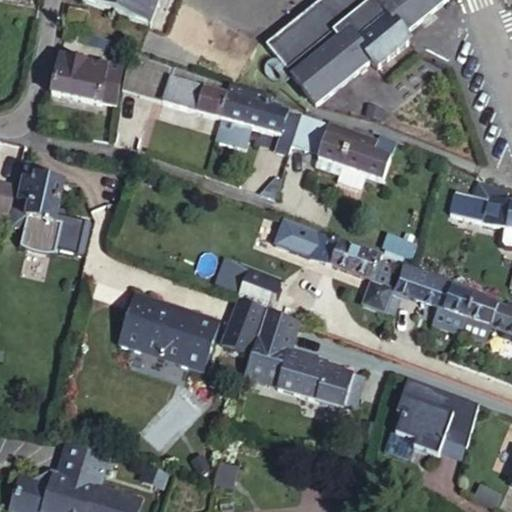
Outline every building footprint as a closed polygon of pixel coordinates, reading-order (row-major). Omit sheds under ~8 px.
[(104,0),(82,0),(80,6),(91,10),(99,14),(104,0)] [(104,0),(99,14),(150,33),(162,0),(104,0)] [(266,43),(295,81),(384,8),(381,0),(324,0),(325,1),(311,10),(266,43)] [(394,0),(384,8),(295,81),(306,96),(316,109),(371,65),(377,72),(412,45),(406,37),(453,2),(451,0),(394,0)] [(381,0),(384,8),(394,0),(381,0)] [(87,18),(72,14),(69,31),(84,34),(87,18)] [(218,18),(203,55),(245,72),(260,35),(218,18)] [(69,31),(65,30),(62,42),(74,45),(77,34),(69,31)] [(125,50),(77,34),(74,45),(122,60),(125,50)] [(59,60),(51,99),(115,111),(123,72),(59,60)] [(129,60),(121,94),(163,105),(173,73),(129,60)] [(163,105),(192,113),(219,122),(230,90),(173,72),(173,73),(163,105)] [(230,90),(219,122),(244,129),(273,138),(283,107),(230,90)] [(305,110),(293,106),(291,110),(285,128),(291,130),(293,124),(299,127),(302,119),(305,110)] [(285,128),(291,110),(283,107),(273,138),(281,140),(285,128)] [(219,122),(192,113),(189,125),(216,133),(219,122)] [(328,127),(302,119),(299,127),(291,150),(318,159),(328,127)] [(244,129),(219,122),(216,133),(240,140),(244,129)] [(291,130),(285,128),(281,140),(276,154),(288,158),(291,150),(299,127),(293,124),(291,130)] [(328,127),(318,159),(317,161),(341,169),(353,136),(328,127)] [(341,169),(381,183),(382,180),(389,160),(393,149),(353,136),(341,169)] [(399,163),(389,160),(382,180),(393,183),(399,163)] [(338,178),(341,169),(317,161),(314,170),(338,178)] [(13,229),(23,231),(26,220),(55,226),(66,186),(36,179),(39,170),(28,167),(13,229)] [(15,188),(1,185),(0,190),(0,213),(10,215),(15,188)] [(507,193),(477,185),(470,223),(502,231),(511,232),(511,204),(505,203),(507,193)] [(64,228),(55,226),(26,220),(23,231),(19,250),(23,252),(26,253),(33,257),(36,258),(42,258),(51,260),(55,260),(64,228)] [(511,232),(502,231),(500,245),(504,250),(511,250),(511,232)] [(405,234),(403,240),(412,243),(414,238),(405,234)] [(291,257),(306,262),(313,243),(314,240),(299,235),(294,236),(289,252),(291,257)] [(389,235),(383,251),(410,260),(416,245),(412,243),(403,240),(389,235)] [(343,245),(336,243),(334,250),(313,243),(306,262),(350,278),(357,259),(339,253),(343,245)] [(343,245),(339,253),(357,259),(360,251),(343,245)] [(360,251),(357,259),(375,265),(377,257),(360,251)] [(375,265),(357,259),(350,278),(368,285),(385,291),(392,271),(375,265)] [(234,267),(223,296),(237,301),(246,271),(234,267)] [(246,271),(237,301),(266,312),(277,280),(246,271)] [(424,272),(421,282),(429,285),(475,301),(478,293),(424,272)] [(414,302),(422,305),(429,285),(421,282),(414,302)] [(385,291),(368,285),(360,308),(382,317),(391,293),(385,291)] [(429,285),(422,305),(468,320),(475,301),(429,285)] [(478,293),(475,301),(507,312),(510,305),(478,293)] [(119,349),(146,357),(147,350),(181,361),(178,368),(205,376),(222,323),(196,315),(193,322),(160,310),(163,304),(136,295),(119,349)] [(266,312),(237,301),(221,349),(251,359),(266,312)] [(507,312),(475,301),(468,320),(493,329),(508,335),(511,335),(511,305),(510,305),(507,312)] [(196,315),(163,304),(160,310),(193,322),(196,315)] [(266,312),(251,359),(269,364),(273,348),(281,318),(266,312)] [(493,329),(468,320),(462,335),(488,344),(493,329)] [(273,348),(269,364),(263,387),(345,413),(355,380),(309,365),(311,360),(273,348)] [(146,357),(178,368),(181,361),(147,350),(146,357)] [(460,460),(481,406),(406,379),(386,433),(460,460)] [(364,382),(355,380),(345,413),(352,416),(364,382)] [(244,381),(240,396),(255,401),(260,385),(244,381)] [(108,462),(70,450),(58,486),(50,483),(39,489),(20,482),(9,511),(137,511),(138,510),(96,496),(103,476),(108,462)] [(189,465),(194,474),(205,469),(199,459),(189,465)] [(108,478),(113,464),(108,462),(103,476),(108,478)]
